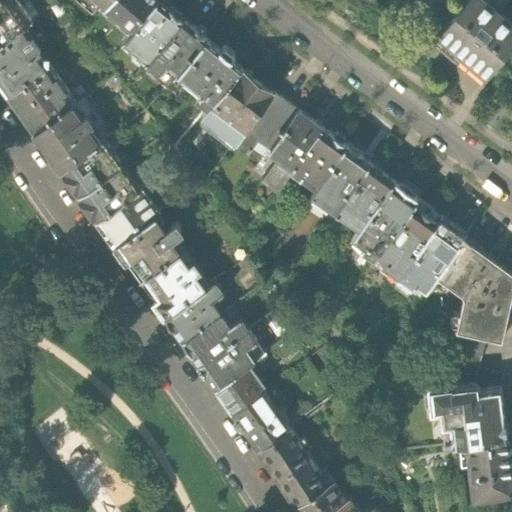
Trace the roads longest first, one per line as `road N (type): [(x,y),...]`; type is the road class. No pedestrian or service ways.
road 1 (residential): [(0,122),(271,511)]
road 2 (residential): [(271,0),(511,180)]
